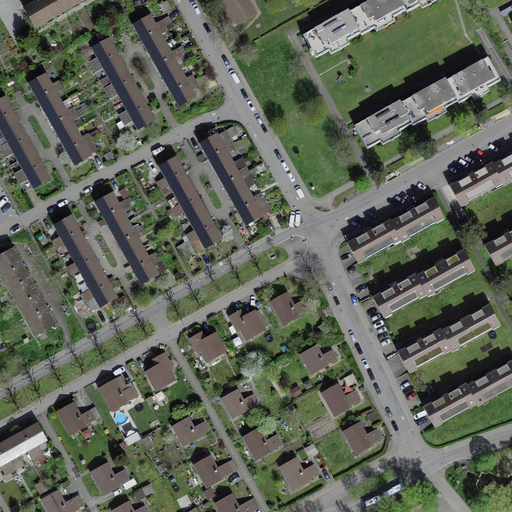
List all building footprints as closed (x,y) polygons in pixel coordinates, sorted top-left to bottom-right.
[(72,6),(68,0),(40,0),(24,9),(35,28),(72,6)] [(251,0),(226,0),(245,30),(264,18),(253,3),(251,0)] [(445,0),(383,0),(375,5),(331,27),(311,38),(325,63),(445,0)] [(155,27),(149,18),(134,26),(142,40),(164,27),(162,23),(155,27)] [(164,27),(142,40),(149,52),(148,52),(149,53),(164,44),(165,44),(165,43),(164,43),(159,35),(166,31),(164,27)] [(94,66),(116,54),(108,41),(93,49),(98,59),(92,62),(94,66)] [(164,44),(149,53),(157,65),(156,66),(156,67),(157,66),(179,54),(176,49),(169,53),(164,44)] [(96,70),(103,67),(108,75),(107,76),(108,76),(123,67),(116,54),(94,66),(96,70)] [(179,54),(157,66),(164,79),(163,79),(164,80),(164,79),(179,71),(174,61),(181,57),(179,54)] [(510,86),(496,61),(473,73),(427,97),(382,121),(364,130),(378,156),(510,86)] [(124,67),(123,67),(108,76),(113,85),(106,89),(109,93),(130,80),(123,68),(124,67)] [(179,71),(164,79),(171,92),(171,93),(172,92),(194,80),(191,76),(184,80),(179,71)] [(38,98),(60,86),(57,82),(50,86),(45,76),(30,85),(38,98)] [(131,80),(130,80),(109,93),(111,97),(118,93),(123,102),(122,102),(123,103),(123,102),(138,94),(131,81),(132,81),(131,80)] [(194,80),(172,92),(179,106),(194,97),(189,88),(196,84),(194,80)] [(55,93),(62,89),(60,86),(38,98),(45,111),(44,111),(45,112),(45,111),(60,103),(55,93)] [(139,93),(138,94),(123,102),(128,111),(121,115),(124,119),(145,107),(138,94),(139,94),(139,93)] [(0,118),(11,113),(4,99),(0,101),(0,118)] [(65,112),(60,103),(45,111),(52,124),(52,125),(53,125),(74,112),(72,108),(65,112)] [(146,106),(145,107),(124,119),(126,123),(132,119),(138,129),(153,120),(146,107),(146,106)] [(77,116),(74,112),(53,125),(60,137),(59,138),(60,138),(75,129),(70,120),(77,116)] [(0,127),(4,134),(19,126),(19,125),(18,125),(11,113),(0,118),(0,127)] [(26,139),(19,126),(4,134),(9,143),(2,147),(4,151),(26,139),(27,139),(26,138),(26,139)] [(80,138),(75,129),(60,138),(67,150),(66,151),(67,151),(89,139),(87,134),(80,138)] [(209,158),(233,144),(230,141),(221,146),(216,136),(201,145),(209,158)] [(33,152),(26,139),(4,151),(6,155),(13,151),(19,161),(34,152),(34,151),(33,152)] [(91,143),(89,139),(67,151),(75,164),(90,156),(84,146),(91,143)] [(216,171),(231,163),(226,153),(235,148),(233,144),(209,158),(208,158),(209,159),(216,171)] [(41,165),(34,152),(19,161),(24,170),(17,174),(19,178),(41,165)] [(511,158),(471,180),(454,190),(466,212),(511,186),(511,158)] [(159,186),(183,173),(184,172),(183,171),(182,172),(175,160),(160,168),(166,177),(157,182),(159,186)] [(224,184),(247,171),(245,167),(237,172),(231,163),(216,171),(216,172),(217,172),(224,184)] [(49,179),(41,165),(19,178),(21,182),(28,178),(34,187),(49,179)] [(231,197),(246,189),(241,180),(250,175),(247,171),(224,184),(223,185),(224,185),(231,197)] [(175,194),(190,186),(191,186),(190,185),(183,173),(159,186),(161,190),(170,185),(175,194)] [(174,212),(198,199),(190,186),(175,194),(180,204),(172,209),(174,212)] [(262,197),(260,193),(251,198),(246,189),(231,197),(230,198),(231,198),(232,198),(239,211),(262,197)] [(104,217),(128,204),(126,199),(117,204),(112,195),(97,203),(104,217)] [(262,197),(239,211),(246,224),(261,216),(256,206),(265,201),(262,197)] [(369,237),(351,247),(363,269),(453,220),(441,198),(418,211),(369,237)] [(190,221),(205,212),(205,211),(205,212),(198,199),(174,212),(176,217),(185,212),(190,221)] [(121,212),(130,207),(128,204),(104,217),(112,230),(111,230),(112,230),(127,222),(121,212)] [(195,230),(186,235),(189,239),(213,226),(214,225),(213,224),(212,225),(205,212),(190,221),(195,230)] [(54,245),(78,231),(71,218),(56,227),(61,236),(52,241),(54,245)] [(132,231),(127,222),(112,230),(119,243),(118,243),(119,244),(119,243),(143,230),(141,226),(132,231)] [(220,239),(213,226),(189,239),(191,243),(199,238),(205,247),(220,239)] [(145,234),(143,230),(119,243),(126,256),(126,257),(127,256),(142,248),(137,239),(145,234)] [(79,231),(78,231),(54,245),(57,249),(65,244),(70,252),(69,253),(70,253),(86,244),(78,232),(79,231)] [(511,238),(508,241),(488,252),(500,273),(511,267),(511,238)] [(86,244),(70,253),(76,262),(67,267),(69,271),(93,257),(86,245),(87,245),(86,244)] [(147,257),(142,248),(127,256),(134,269),(133,269),(133,270),(134,270),(158,257),(155,252),(147,257)] [(0,271),(3,277),(20,267),(10,250),(0,255),(0,271)] [(396,292),(378,302),(390,324),(480,275),(468,253),(448,264),(396,292)] [(93,258),(93,257),(69,271),(71,275),(80,270),(85,279),(100,271),(93,258)] [(160,260),(158,257),(134,270),(141,283),(156,274),(151,265),(160,260)] [(14,298),(32,288),(20,267),(3,277),(14,298)] [(101,270),(100,271),(85,279),(91,289),(82,293),(84,297),(108,284),(101,271),(101,270)] [(109,283),(108,284),(84,297),(86,301),(95,297),(100,306),(115,298),(108,285),(109,284),(109,283)] [(26,319),(44,309),(32,288),(14,298),(26,319)] [(286,294),(272,303),(283,323),(309,309),(304,300),(293,306),(286,294)] [(421,349),(408,356),(420,378),(510,329),(498,307),(455,331),(421,349)] [(53,326),(44,309),(26,319),(36,336),(53,326)] [(240,310),(229,317),(235,326),(238,324),(246,339),(264,329),(254,312),(245,318),(240,310)] [(201,332),(190,338),(196,348),(199,346),(207,360),(225,351),(215,334),(205,340),(201,332)] [(316,347),(302,355),(311,373),(336,359),(331,351),(321,356),(316,347)] [(164,354),(153,360),(157,367),(147,373),(156,389),(174,380),(166,365),(169,363),(164,354)] [(444,404),(433,410),(445,432),(511,395),(511,367),(480,385),(444,404)] [(120,378),(100,389),(112,410),(137,396),(132,387),(127,389),(120,378)] [(338,386),(323,394),(335,414),(359,401),(354,391),(344,397),(338,386)] [(237,392),(223,400),(233,417),(257,403),(252,395),(242,401),(237,392)] [(73,404),(58,413),(70,434),(95,420),(89,410),(79,416),(73,404)] [(188,419),(173,427),(183,445),(208,431),(203,423),(193,428),(188,419)] [(359,424),(345,432),(356,453),(381,439),(376,430),(366,436),(359,424)] [(36,425),(23,432),(37,456),(41,454),(36,445),(45,440),(36,425)] [(259,430),(244,438),(256,459),(281,445),(275,435),(265,441),(259,430)] [(37,456),(23,432),(22,432),(23,433),(10,440),(19,455),(27,450),(32,459),(37,456)] [(19,455),(10,440),(10,439),(9,439),(9,440),(0,445),(0,454),(10,472),(15,469),(10,460),(18,455),(18,456),(19,456),(19,455)] [(10,472),(0,454),(0,465),(5,474),(10,472)] [(210,457),(195,465),(207,486),(236,469),(231,460),(216,469),(210,457)] [(296,460),(281,468),(292,489),(317,475),(312,466),(302,471),(296,460)] [(107,465),(92,473),(104,493),(128,480),(123,470),(113,476),(107,465)] [(159,494),(155,486),(137,496),(141,504),(159,494)] [(57,492),(43,500),(49,511),(70,511),(79,507),(74,498),(64,504),(57,492)] [(231,496),(217,504),(221,511),(251,511),(253,511),(248,502),(238,507),(231,496)] [(132,511),(128,503),(114,511),(146,511),(143,507),(133,511),(132,511)]
